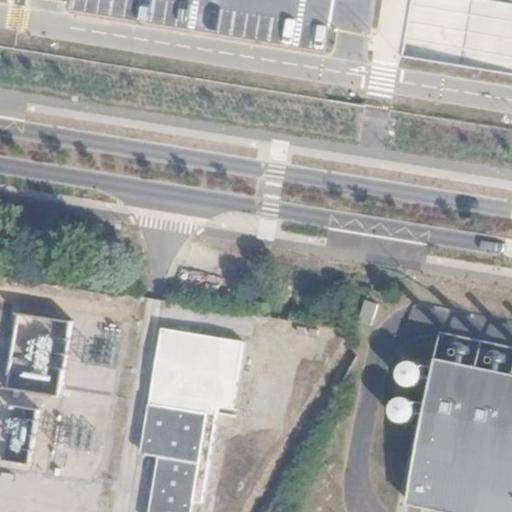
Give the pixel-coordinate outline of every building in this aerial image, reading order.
[(378,308),(366,305),(360,325),(372,328),(378,308)] [(18,315),(7,390),(17,391),(12,425),(57,432),(73,323),(18,315)] [(242,340),(161,326),(151,408),(209,417),(217,418),(219,406),(232,408),(242,340)] [(511,350),(444,336),(439,365),(511,379),(511,350)] [(409,365),(406,366),(402,370),(400,375),(400,379),(401,384),(406,389),(409,390),(417,389),(423,385),(424,381),(425,376),(423,371),(420,367),(415,365),(409,365)] [(511,511),(511,379),(439,365),(409,504),(448,511),(511,511)] [(417,409),(415,406),(412,403),(407,400),(401,401),(396,404),(393,408),(392,415),(394,419),(397,423),(401,425),(405,426),(409,425),(413,423),(416,420),(417,416),(417,409)] [(194,511),(209,417),(151,408),(144,456),(161,460),(153,511),(194,511)] [(49,487),(45,511),(94,511),(97,495),(49,487)]
